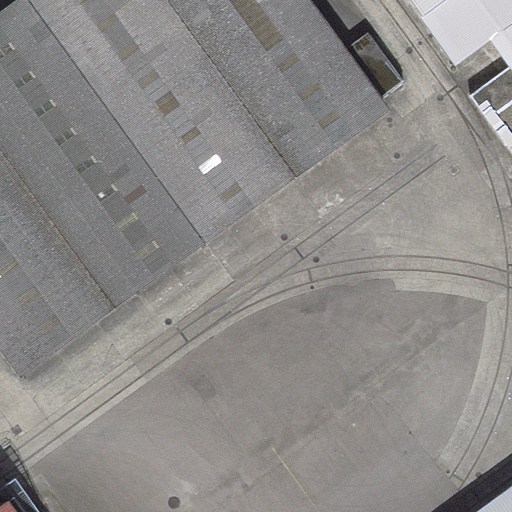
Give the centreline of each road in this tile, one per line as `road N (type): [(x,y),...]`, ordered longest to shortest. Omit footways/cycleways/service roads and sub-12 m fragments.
road 1 (unknown): [(27,449),(307,294),(511,220)]
road 2 (unknown): [(511,177),(391,0)]
